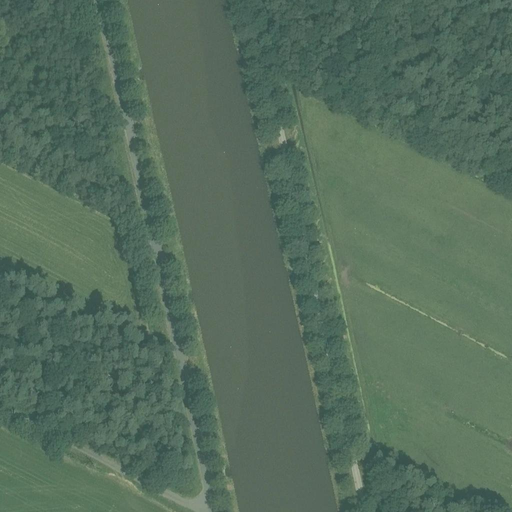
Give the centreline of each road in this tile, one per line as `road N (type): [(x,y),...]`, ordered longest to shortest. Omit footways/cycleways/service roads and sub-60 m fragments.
road 1 (unclassified): [(364,511),(249,0)]
road 2 (unclassified): [(212,508),(101,0)]
road 3 (unclassified): [(0,407),(190,505),(212,508)]
